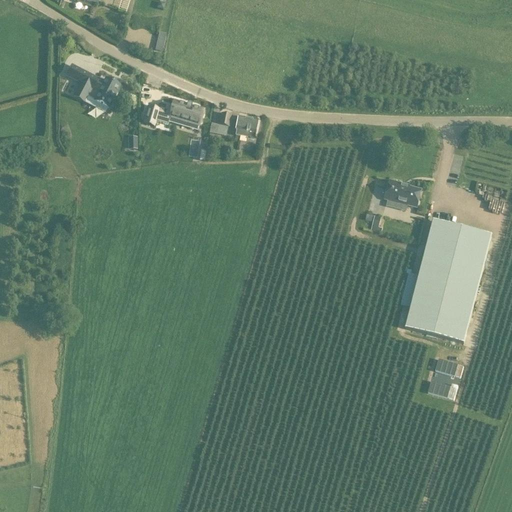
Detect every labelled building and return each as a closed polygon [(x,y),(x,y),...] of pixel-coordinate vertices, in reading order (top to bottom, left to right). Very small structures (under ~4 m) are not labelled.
[(120,0),(117,11),(127,14),(131,0),(120,0)] [(95,101),(94,103),(108,111),(120,88),(106,80),(103,87),(96,83),(98,81),(73,68),(67,79),(79,86),(76,92),(73,98),(85,105),(89,98),(95,101)] [(148,109),(144,125),(153,128),(155,123),(167,126),(169,119),(198,127),(203,112),(174,103),(173,107),(161,104),(159,112),(148,109)] [(222,137),(224,127),(229,128),(231,117),(220,114),(216,135),(222,137)] [(247,139),(247,140),(254,141),(257,122),(238,118),(236,130),(237,131),(235,136),(247,139)] [(124,150),(134,150),(134,138),(125,137),(124,150)] [(404,186),(390,182),(386,201),(402,205),(400,211),(406,212),(407,206),(417,209),(421,192),(409,189),(409,190),(404,188),(404,186)] [(381,235),(382,230),(379,229),(381,219),(374,217),(371,232),(381,235)] [(411,309),(406,330),(464,345),(492,238),(433,223),(420,277),(409,274),(401,306),(411,309)] [(440,360),(436,372),(462,379),(465,367),(440,360)] [(428,394),(455,401),(459,388),(432,381),(428,394)]
